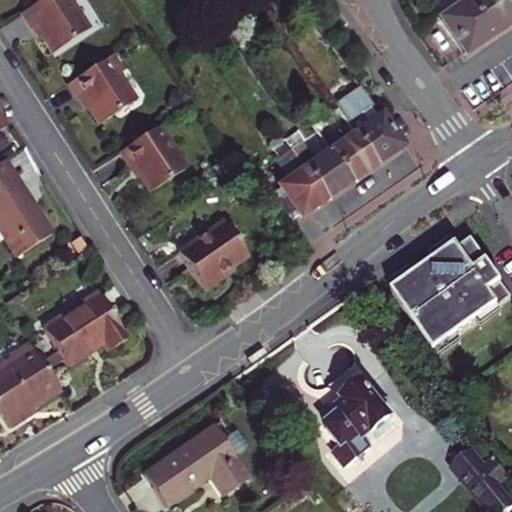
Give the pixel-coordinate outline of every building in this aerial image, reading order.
[(36,27),(53,54),(89,31),(72,5),(76,2),(74,0),(44,0),(22,14),(32,30),(36,27)] [(463,0),(466,3),(490,38),(511,22),(511,16),(500,0),(463,0)] [(511,0),(500,0),(511,16),(511,0)] [(466,3),(440,21),(464,55),(490,38),(466,3)] [(328,15),(340,30),(347,24),(335,10),(328,15)] [(82,99),(99,126),(135,102),(118,76),(122,74),(112,58),(68,86),(78,101),(82,99)] [(354,136),(375,165),(401,148),(359,88),(334,106),(334,107),(340,115),(354,136)] [(322,115),(328,124),(340,115),(334,107),(322,115)] [(133,167),(150,194),(186,171),(158,129),(119,154),(129,170),(133,167)] [(246,132),(252,158),(265,155),(259,129),(246,132)] [(305,170),(326,200),(350,183),(329,153),(317,162),(297,133),(285,141),(290,149),(305,170)] [(329,153),(350,183),(375,165),(354,136),(329,153)] [(285,141),(272,150),(278,158),(290,149),(285,141)] [(22,190),(4,162),(0,164),(0,232),(17,258),(52,236),(32,205),(28,208),(18,193),(22,190)] [(305,170),(279,188),(300,218),(326,200),(305,170)] [(28,208),(32,205),(22,190),(18,193),(28,208)] [(220,281),(218,278),(247,258),(222,222),(177,254),(204,293),(220,281)] [(395,291),(393,293),(435,352),(437,351),(458,336),(478,322),(498,308),(511,298),(511,296),(488,262),(473,242),(460,251),(457,247),(456,248),(435,263),(415,277),(395,291)] [(431,257),(435,263),(456,248),(452,242),(431,257)] [(411,271),(391,285),(395,291),(415,277),(411,271)] [(97,295),(42,330),(67,369),(102,346),(107,354),(127,341),(97,295)] [(498,308),(478,322),(482,328),(502,314),(498,308)] [(458,336),(437,351),(442,357),(462,343),(458,336)] [(25,420),(22,416),(58,393),(29,346),(8,359),(11,363),(0,370),(0,417),(8,430),(25,420)] [(334,460),(341,467),(347,468),(370,449),(365,443),(391,422),(389,420),(390,414),(384,406),(377,405),(361,387),(342,402),(345,406),(338,413),(341,417),(325,430),(340,449),(335,453),(334,460)] [(213,427),(222,441),(228,436),(219,423),(213,427)] [(222,498),(249,479),(222,441),(213,427),(142,477),(165,509),(209,478),(222,498)] [(484,474),(497,490),(509,480),(496,464),(484,474)] [(287,474),(297,487),(309,479),(300,466),(287,474)]
